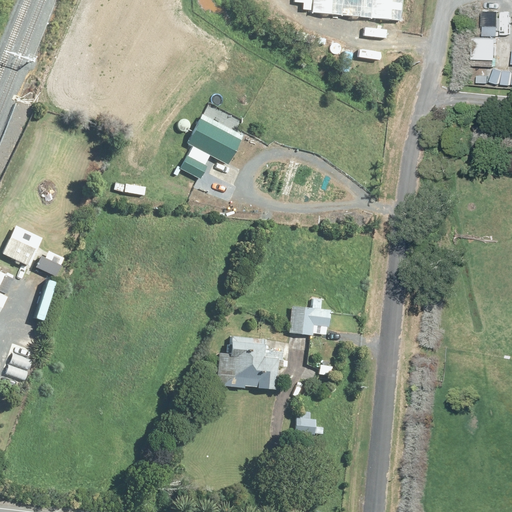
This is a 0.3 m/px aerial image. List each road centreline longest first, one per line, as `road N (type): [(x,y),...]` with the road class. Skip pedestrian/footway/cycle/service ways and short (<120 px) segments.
road 1 (residential): [(388,457),(444,0)]
road 2 (secondary): [(170,511),(69,445),(0,411)]
